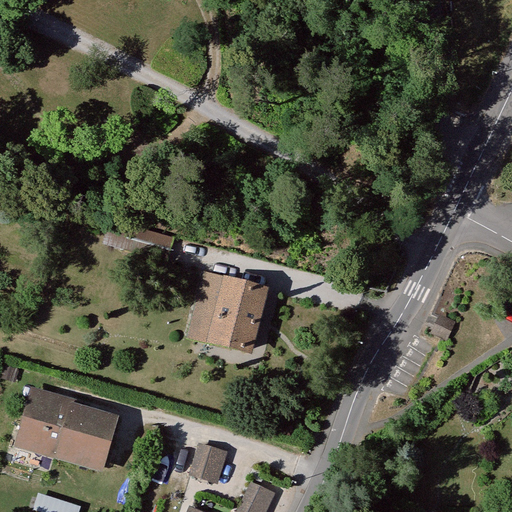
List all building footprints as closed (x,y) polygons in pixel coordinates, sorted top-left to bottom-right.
[(123,249),(129,228),(109,222),(102,243),(123,249)] [(166,261),(172,240),(129,228),(123,249),(166,261)] [(218,288),(203,347),(239,356),(254,298),(218,288)] [(440,320),(432,336),(444,341),(451,325),(440,320)] [(511,344),(498,355),(506,365),(511,359),(511,344)] [(62,409),(24,398),(21,408),(58,420),(59,416),(62,409)] [(101,427),(59,416),(58,420),(21,408),(9,451),(87,472),(101,427)] [(201,445),(193,474),(213,479),(221,450),(201,445)] [(248,478),(240,511),(270,511),(277,485),(248,478)]
